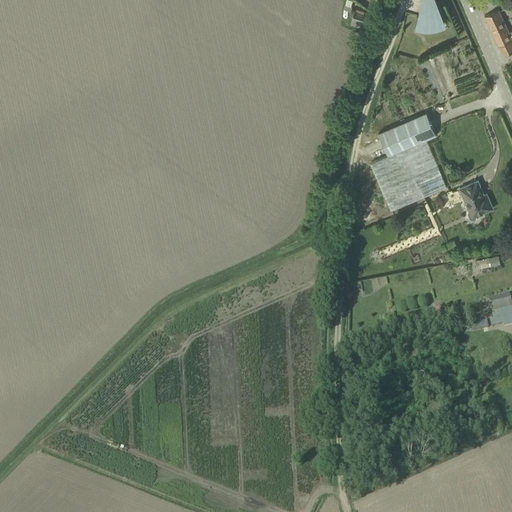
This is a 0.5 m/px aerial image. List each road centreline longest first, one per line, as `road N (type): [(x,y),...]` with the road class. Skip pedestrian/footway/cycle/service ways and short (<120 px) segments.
road 1 (track): [(347,511),(335,427),(336,311),(368,101),(402,0)]
road 2 (unclassified): [(511,113),(463,0)]
